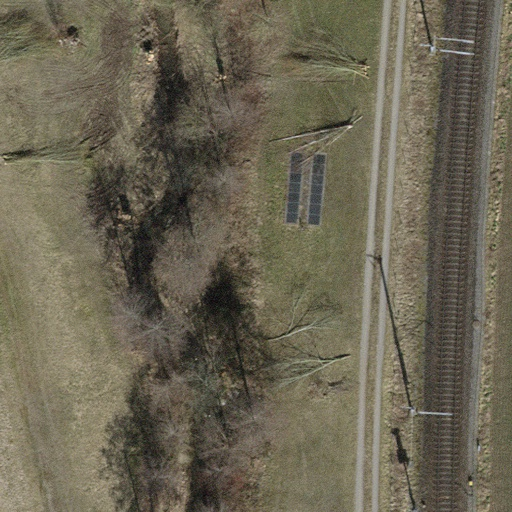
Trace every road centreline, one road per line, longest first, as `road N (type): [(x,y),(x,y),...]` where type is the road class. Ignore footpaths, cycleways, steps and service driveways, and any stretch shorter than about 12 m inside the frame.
road 1 (track): [(399,0),(367,511)]
road 2 (track): [(0,208),(70,511)]
